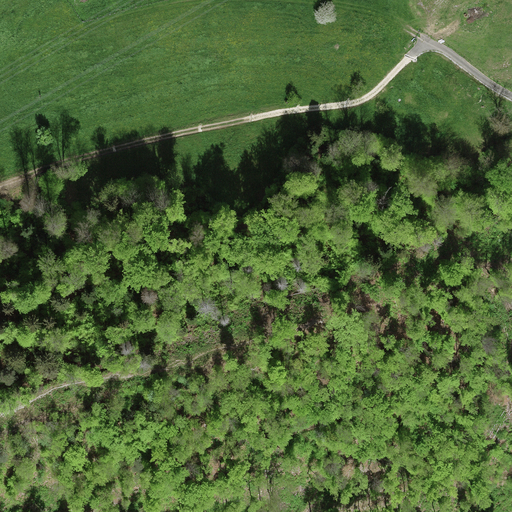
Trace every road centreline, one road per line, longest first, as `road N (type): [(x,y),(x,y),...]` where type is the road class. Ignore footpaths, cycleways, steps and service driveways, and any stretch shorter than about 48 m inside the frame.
road 1 (track): [(0,183),(106,150),(360,99),(404,61)]
road 2 (track): [(428,45),(390,18),(300,0)]
road 3 (track): [(210,0),(76,28)]
